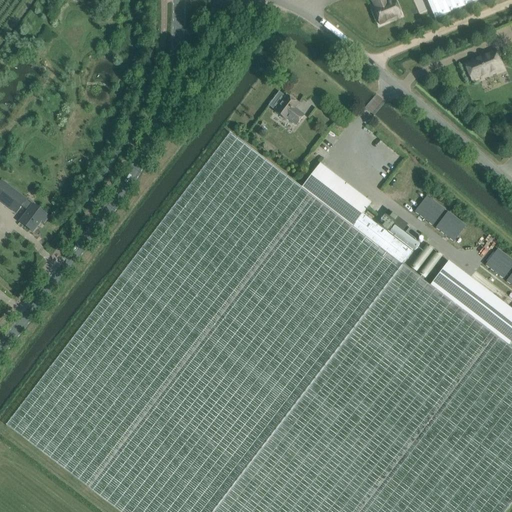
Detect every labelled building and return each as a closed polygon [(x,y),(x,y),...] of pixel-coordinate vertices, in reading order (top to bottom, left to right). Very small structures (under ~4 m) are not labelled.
[(401,16),(394,0),(388,3),(387,0),(371,0),(373,2),(374,2),(376,8),(373,9),(380,25),(401,16)] [(480,0),(426,0),(435,19),(480,0)] [(484,57),(465,65),(472,81),(497,70),(493,62),(500,59),(496,50),(483,55),(484,57)] [(279,93),(269,106),(276,111),(275,112),(286,120),(287,119),(296,125),(304,115),(299,111),(298,112),(295,109),(298,104),(287,96),(286,97),(279,92),(279,93)] [(403,265),(412,252),(362,214),(371,203),(320,164),(302,188),(231,133),(6,426),(118,511),(505,511),(511,503),(511,310),(449,262),(430,286),(403,265)] [(49,217),(33,205),(26,200),(26,199),(2,180),(0,182),(0,200),(16,213),(21,206),(28,211),(20,222),(33,232),(41,221),(44,223),(49,217)] [(427,196),(415,212),(433,226),(445,210),(427,196)] [(408,225),(388,210),(377,224),(387,232),(394,224),(403,231),(408,225)] [(448,212),(436,228),(454,242),(466,226),(448,212)] [(419,235),(410,228),(406,232),(415,240),(419,235)] [(432,269),(440,254),(423,245),(410,269),(425,277),(430,268),(432,269)] [(511,260),(498,249),(486,266),(503,279),(511,267),(511,260)]
